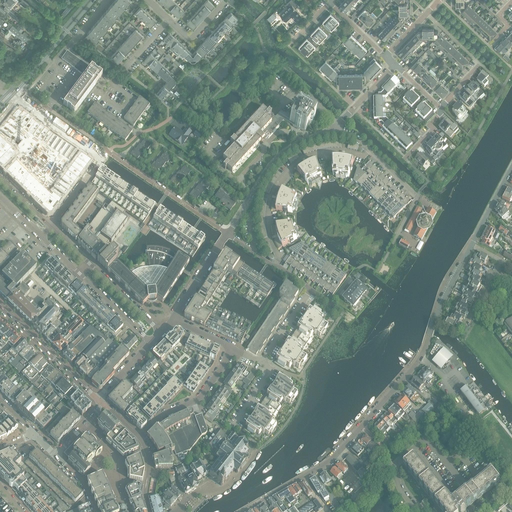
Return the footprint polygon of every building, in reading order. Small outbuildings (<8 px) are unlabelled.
[(11,9),(17,0),(16,0),(1,0),(1,1),(11,9)] [(21,0),(19,3),(25,8),(28,5),(21,0)] [(115,0),(113,3),(122,12),(131,1),(129,0),(115,0)] [(170,10),(176,3),(172,0),(171,0),(166,6),(170,10)] [(207,0),(204,4),(211,10),(214,6),(207,0)] [(297,4),(292,0),(290,0),(286,5),(288,8),(287,9),(280,15),(286,21),(291,16),(297,22),(302,17),(297,11),(298,11),(294,7),(297,4)] [(349,9),(353,6),(346,0),(344,0),(342,3),(349,9)] [(399,9),(407,9),(407,4),(405,4),(404,0),(399,0),(395,5),(398,2),(399,4),(399,9)] [(466,7),(464,6),(464,0),(459,0),(456,0),(456,6),(459,6),(459,10),(461,12),(466,7)] [(114,22),(122,12),(113,3),(104,14),(114,22)] [(173,13),(180,6),(176,3),(170,10),(173,13)] [(345,13),(346,13),(348,14),(351,11),(349,10),(349,9),(342,3),(338,7),(345,13)] [(207,14),(211,10),(204,4),(200,8),(207,14)] [(5,7),(3,8),(0,5),(0,13),(6,18),(8,15),(16,21),(18,17),(5,7)] [(465,16),(472,9),(468,5),(466,7),(461,12),(465,16)] [(68,6),(62,13),(65,16),(71,8),(68,6)] [(180,6),(173,13),(177,17),(184,10),(180,6)] [(138,17),(145,10),(141,7),(135,14),(138,17)] [(204,18),(207,14),(200,8),(197,11),(204,18)] [(363,21),(370,14),(365,9),(357,17),(360,19),(363,21)] [(396,15),(403,21),(405,19),(405,15),(407,15),(407,9),(399,9),(399,15),(398,16),(396,15)] [(469,20),(476,13),(472,9),(465,16),(469,20)] [(142,21),(148,14),(145,10),(138,17),(142,21)] [(200,21),(204,18),(197,11),(194,15),(200,21)] [(237,18),(238,17),(235,14),(234,15),(231,12),(227,16),(234,23),(234,22),(236,24),(240,20),(238,18),(237,18)] [(327,18),(335,26),(341,20),(333,12),(327,18)] [(473,24),(480,17),(476,13),(469,20),(473,24)] [(105,32),(114,22),(104,14),(95,24),(105,32)] [(146,24),(152,17),(148,14),(142,21),(146,24)] [(268,19),(271,22),(276,17),(273,14),(268,19)] [(367,24),(366,25),(368,28),(376,20),(370,14),(363,21),(367,24)] [(197,25),(200,21),(194,15),(190,19),(197,25)] [(399,25),(403,21),(396,15),(392,18),(399,25)] [(230,26),(234,23),(227,16),(224,20),(230,26)] [(152,17),(146,24),(150,28),(156,21),(152,17)] [(477,28),(485,20),(480,17),(473,24),(477,28)] [(329,32),(335,26),(327,18),(321,24),(329,32)] [(396,29),(399,25),(392,18),(389,22),(396,29)] [(193,29),(197,25),(190,19),(187,23),(193,29)] [(232,28),(230,26),(224,20),(220,24),(227,30),(229,32),(232,28)] [(482,32),(489,24),(485,20),(477,28),(482,32)] [(392,32),(396,29),(389,22),(385,26),(392,32)] [(21,33),(16,28),(9,23),(7,25),(8,26),(6,28),(8,30),(6,33),(5,34),(8,36),(12,32),(25,42),(26,41),(31,45),(34,42),(28,38),(21,33)] [(97,42),(105,32),(95,24),(87,34),(88,35),(85,39),(101,52),(104,48),(97,42)] [(223,34),(227,30),(220,24),(217,28),(223,34)] [(324,38),(329,32),(321,24),(315,31),(324,38)] [(486,36),(493,28),(489,24),(482,32),(486,36)] [(389,36),(392,32),(385,26),(382,30),(389,36)] [(220,38),(223,34),(217,28),(213,31),(220,38)] [(493,28),(486,36),(490,40),(497,33),(493,28)] [(423,38),(428,37),(428,29),(422,29),(423,32),(418,32),(416,34),(423,41),(421,39),(423,38)] [(433,41),(440,34),(438,32),(434,32),(434,29),(428,29),(428,37),(434,37),(435,39),(433,41)] [(506,37),(495,47),(499,51),(500,50),(504,53),(511,45),(510,43),(511,41),(511,29),(510,32),(511,33),(507,38),(506,37)] [(132,34),(139,40),(143,36),(136,30),(132,34)] [(385,40),(389,36),(382,30),(378,33),(385,40)] [(217,41),(220,38),(213,31),(210,35),(217,41)] [(318,45),(324,38),(315,31),(309,37),(318,45)] [(167,44),(174,37),(170,33),(163,40),(167,44)] [(135,44),(139,40),(132,34),(129,38),(135,44)] [(420,45),(423,41),(416,34),(413,38),(420,45)] [(437,45),(444,38),(440,34),(433,41),(437,45)] [(213,45),(217,41),(210,35),(206,39),(213,45)] [(347,47),(355,38),(351,35),(345,41),(344,41),(342,43),(347,47)] [(171,47),(177,40),(174,37),(167,44),(171,47)] [(312,51),(318,45),(309,37),(303,43),(312,51)] [(132,48),(135,44),(129,38),(125,41),(132,48)] [(351,51),(359,42),(355,38),(347,47),(351,51)] [(416,48),(420,45),(413,38),(409,42),(416,48)] [(441,49),(449,42),(444,38),(437,45),(441,49)] [(215,47),(213,45),(206,39),(203,43),(211,51),(213,53),(215,52),(212,50),(215,47)] [(5,51),(8,46),(1,40),(0,41),(0,47),(2,48),(2,49),(5,51)] [(181,44),(177,40),(171,47),(170,49),(173,52),(181,44)] [(128,52),(132,48),(125,41),(122,45),(128,52)] [(355,54),(363,46),(359,42),(351,51),(355,55),(355,54)] [(412,52),(416,48),(409,42),(406,45),(412,52)] [(446,53),(453,46),(449,42),(441,49),(446,53)] [(211,51),(203,43),(199,46),(206,53),(208,54),(211,51)] [(306,57),(312,51),(303,43),(297,49),(306,57)] [(179,54),(185,47),(181,44),(173,52),(177,56),(179,54)] [(125,55),(128,52),(122,45),(118,49),(125,55)] [(409,56),(412,52),(406,45),(402,49),(409,56)] [(12,55),(15,51),(8,46),(5,51),(12,55)] [(203,57),(206,53),(199,46),(196,50),(201,55),(203,57)] [(361,57),(361,56),(367,50),(363,46),(355,54),(360,59),(361,57)] [(450,57),(457,49),(453,46),(446,53),(450,57)] [(184,56),(189,50),(185,47),(179,54),(183,57),(184,56)] [(122,59),(125,55),(118,49),(115,53),(122,59)] [(405,59),(409,56),(402,49),(398,53),(405,59)] [(454,61),(461,53),(457,49),(450,57),(454,61)] [(193,62),(192,54),(189,50),(184,56),(191,62),(193,62)] [(203,57),(201,55),(196,50),(192,54),(193,62),(195,62),(196,63),(203,57)] [(66,63),(72,55),(67,52),(62,59),(66,63)] [(118,63),(122,59),(115,53),(111,56),(118,63)] [(458,65),(465,57),(461,53),(454,61),(458,65)] [(148,64),(154,58),(151,54),(144,61),(148,64)] [(71,66),(76,59),(72,55),(66,63),(71,66)] [(465,57),(458,65),(462,69),(469,62),(465,57)] [(152,68),(158,61),(154,58),(148,64),(152,68)] [(75,70),(81,62),(76,59),(71,66),(75,70)] [(375,60),(375,61),(373,59),(370,62),(372,64),(378,70),(382,66),(381,64),(380,65),(375,60)] [(417,72),(424,65),(418,60),(410,68),(413,70),(414,70),(417,72)] [(156,71),(162,64),(158,61),(152,68),(156,71)] [(324,71),(330,65),(326,61),(320,68),(324,71)] [(80,73),(86,65),(81,62),(75,70),(80,73)] [(160,75),(166,68),(162,64),(156,71),(160,75)] [(374,74),(378,70),(372,64),(368,68),(374,74)] [(85,77),(90,69),(86,65),(80,73),(85,77)] [(328,75),(334,69),(330,65),(324,71),(328,75)] [(421,79),(429,70),(424,65),(417,72),(420,75),(419,76),(421,79)] [(336,74),(338,73),(339,71),(335,67),(334,69),(328,75),(332,79),(337,83),(337,75),(336,74)] [(70,110),(74,113),(96,83),(100,84),(100,82),(101,79),(102,77),(101,77),(102,75),(98,73),(95,71),(95,70),(91,68),(90,69),(85,77),(63,105),(67,108),(68,107),(71,110),(70,110)] [(168,73),(170,71),(166,68),(160,75),(163,78),(168,73)] [(370,78),(374,74),(368,68),(364,72),(366,74),(365,74),(365,82),(370,78)] [(429,70),(421,79),(424,81),(424,80),(427,83),(434,76),(436,74),(431,69),(429,70)] [(175,81),(175,79),(176,77),(170,71),(168,73),(163,78),(167,82),(175,81)] [(477,80),(478,81),(478,82),(479,83),(479,84),(480,84),(481,85),(482,85),(482,86),(481,87),(483,89),(488,84),(489,84),(490,84),(491,84),(492,84),(492,83),(493,82),(492,81),(492,80),(489,77),(482,72),(480,76),(481,77),(478,80),(477,80)] [(362,82),(365,82),(365,74),(352,75),(350,75),(337,75),(337,83),(340,83),(340,87),(362,87),(362,82)] [(432,89),(440,81),(434,76),(427,83),(430,86),(430,87),(432,89)] [(389,81),(396,88),(400,83),(395,79),(396,78),(394,77),(389,81)] [(164,85),(169,90),(175,83),(175,81),(167,82),(164,85)] [(392,91),(396,88),(389,81),(386,85),(392,91)] [(438,93),(445,86),(440,81),(432,89),(434,91),(435,90),(438,93)] [(467,92),(477,101),(480,99),(479,98),(483,95),(479,90),(476,87),(478,85),(476,83),(474,85),(473,84),(470,88),(470,89),(467,92)] [(171,91),(169,90),(164,85),(160,89),(167,95),(171,91)] [(388,95),(392,91),(386,85),(382,89),(388,95)] [(445,86),(438,93),(441,96),(440,97),(443,99),(451,91),(445,86)] [(163,99),(167,95),(160,89),(157,93),(163,99)] [(386,98),(388,95),(382,89),(382,90),(379,94),(379,98),(383,98),(386,98)] [(407,104),(415,96),(409,90),(401,98),(407,104)] [(475,104),(477,101),(467,92),(464,95),(463,94),(459,98),(465,104),(466,103),(471,107),(474,103),(475,104)] [(414,110),(421,102),(415,96),(407,104),(414,110)] [(145,111),(149,105),(140,98),(135,104),(145,111)] [(420,116),(428,108),(421,102),(414,110),(420,116)] [(93,118),(100,108),(95,104),(88,114),(93,118)] [(142,116),(145,111),(135,104),(132,109),(142,116)] [(467,112),(460,105),(458,104),(453,109),(454,109),(452,111),(459,120),(460,120),(461,120),(462,119),(468,112),(467,112)] [(287,118),(286,120),(293,125),(293,126),(299,130),(300,130),(304,132),(309,124),(310,122),(311,123),(312,123),(311,123),(315,117),(308,113),(304,111),(298,106),(294,112),(293,112),(295,113),(294,115),(293,115),(292,116),(282,110),(280,112),(287,118)] [(98,121),(105,112),(100,108),(93,118),(98,121)] [(280,112),(279,114),(275,117),(272,114),(269,111),(268,113),(262,108),(234,138),(233,138),(230,141),(234,145),(223,157),(222,156),(220,157),(217,159),(218,161),(223,167),(226,169),(227,168),(232,172),(261,142),(263,141),(264,139),(262,136),(267,130),(271,133),(284,119),(286,120),(287,118),(280,112)] [(428,108),(420,116),(427,123),(435,115),(428,108)] [(137,121),(142,116),(132,109),(128,114),(137,121)] [(104,125),(111,116),(105,112),(98,121),(104,125)] [(133,127),(137,121),(128,114),(124,120),(133,127)] [(109,129),(116,120),(111,116),(104,125),(109,129)] [(21,123),(15,119),(0,139),(0,158),(2,161),(11,151),(13,153),(22,142),(41,155),(39,157),(45,163),(47,159),(60,168),(55,173),(59,177),(64,170),(71,176),(82,162),(72,155),(72,156),(49,139),(24,123),(23,123),(22,122),(21,123)] [(383,128),(389,122),(386,119),(383,119),(383,120),(379,120),(379,124),(383,128)] [(114,133),(121,124),(116,120),(109,129),(114,133)] [(393,126),(394,124),(390,120),(389,122),(383,128),(387,132),(393,126)] [(450,138),(454,133),(454,134),(458,129),(454,126),(448,121),(444,125),(443,124),(439,128),(444,133),(450,138)] [(119,137),(126,128),(121,124),(114,133),(119,137)] [(391,136),(397,129),(393,126),(387,132),(391,136)] [(170,134),(169,135),(175,140),(181,144),(182,145),(185,142),(188,137),(191,132),(186,128),(183,133),(175,127),(170,134)] [(126,128),(119,137),(125,141),(132,132),(126,128)] [(395,140),(402,132),(398,128),(397,129),(391,136),(395,140)] [(398,143),(406,135),(402,132),(395,140),(398,143)] [(408,141),(408,140),(410,139),(406,135),(398,143),(402,147),(408,141)] [(432,141),(441,150),(447,145),(444,142),(446,139),(439,135),(438,137),(437,136),(432,141)] [(140,145),(145,148),(147,150),(149,147),(148,146),(150,143),(144,139),(142,141),(142,142),(140,145)] [(408,141),(402,147),(406,151),(412,145),(408,141)] [(437,156),(441,150),(432,141),(427,146),(428,147),(426,149),(430,155),(433,153),(437,156),(436,156),(437,156)] [(321,143),(315,145),(317,150),(323,149),(329,148),(328,142),(321,143)] [(145,148),(140,145),(139,144),(139,143),(137,146),(137,147),(135,149),(140,153),(142,155),(144,151),(143,151),(145,148)] [(140,153),(135,149),(134,149),(133,148),(131,151),(132,151),(130,154),(137,159),(139,156),(138,155),(140,153)] [(167,163),(171,158),(164,153),(163,152),(161,155),(162,155),(161,157),(160,158),(165,162),(167,163)] [(421,153),(415,159),(423,166),(428,161),(433,165),(436,163),(426,154),(424,156),(423,155),(421,153)] [(342,155),(342,154),(332,154),(333,168),(332,168),(332,171),(333,171),(333,175),(334,175),(336,178),(338,175),(341,176),(344,176),(346,179),(348,177),(349,177),(350,173),(351,173),(352,170),(351,170),(355,157),(346,154),(345,155),(343,154),(343,155),(342,155)] [(83,155),(80,160),(89,167),(91,164),(91,161),(83,155)] [(165,162),(160,158),(159,157),(159,158),(158,157),(156,159),(157,160),(155,163),(159,167),(162,168),(164,165),(163,164),(165,162)] [(320,170),(316,158),(306,161),(306,162),(306,161),(304,162),(304,163),(303,163),(295,169),(304,179),(303,180),(305,182),(306,182),(308,185),(309,185),(312,185),(312,182),(315,181),(317,179),(320,181),(322,178),(322,177),(321,173),(322,173),(321,170),(320,170)] [(80,160),(76,164),(86,171),(89,167),(80,160)] [(357,184),(375,165),(373,167),(372,165),(373,165),(370,162),(371,161),(361,171),(358,168),(356,173),(355,172),(354,176),(355,176),(353,182),(355,183),(357,184)] [(159,167),(155,163),(154,162),(153,162),(151,164),(152,165),(150,168),(157,173),(159,170),(158,169),(159,167)] [(76,164),(73,168),(82,176),(86,171),(76,164)] [(15,165),(6,174),(37,204),(49,215),(51,215),(62,201),(53,193),(51,196),(52,198),(51,199),(15,165)] [(361,187),(379,169),(377,171),(376,169),(377,169),(374,166),(375,165),(357,184),(358,184),(359,185),(361,187)] [(189,171),(184,166),(183,166),(181,168),(182,169),(180,172),(184,175),(186,177),(189,174),(188,173),(189,171)] [(73,168),(69,172),(79,180),(82,176),(73,168)] [(102,169),(95,179),(100,182),(106,172),(102,169)] [(366,191),(383,173),(381,175),(380,173),(381,173),(378,170),(379,169),(361,187),(363,188),(364,189),(366,191)] [(184,175),(180,172),(179,171),(178,171),(176,173),(177,174),(175,177),(179,180),(181,182),(184,179),(183,178),(184,175)] [(69,172),(66,177),(76,184),(79,180),(69,172)] [(106,172),(100,182),(104,185),(111,175),(106,172)] [(370,195),(387,177),(385,179),(384,177),(385,177),(382,174),(383,173),(366,191),(370,195)] [(111,175),(104,185),(109,188),(115,179),(115,178),(111,175)] [(179,180),(175,177),(174,176),(173,175),(171,178),(172,179),(170,182),(176,187),(179,183),(178,182),(179,180)] [(66,177),(63,181),(72,188),(76,184),(66,177)] [(374,199),(391,181),(389,183),(388,181),(389,181),(386,178),(387,177),(370,195),(374,199)] [(115,179),(109,188),(113,191),(119,182),(118,181),(118,180),(115,178),(115,179)] [(131,204),(131,203),(127,200),(122,197),(118,194),(113,191),(109,188),(104,185),(100,182),(95,179),(90,187),(97,192),(143,224),(149,216),(144,213),(139,209),(135,207),(131,204)] [(200,185),(204,189),(206,191),(209,187),(207,187),(209,184),(204,180),(203,179),(201,182),(202,183),(200,185)] [(63,181),(59,185),(69,192),(72,188),(63,181)] [(378,203),(395,185),(393,187),(392,185),(393,185),(390,182),(391,181),(374,199),(378,203)] [(113,191),(118,194),(124,185),(119,182),(113,191)] [(204,189),(200,185),(199,185),(198,184),(196,187),(197,187),(194,190),(199,194),(201,195),(204,192),(202,191),(204,189)] [(59,185),(56,189),(65,197),(69,192),(59,185)] [(124,185),(118,194),(122,197),(128,188),(124,185)] [(382,207),(399,189),(397,191),(396,189),(397,189),(394,186),(395,185),(378,203),(382,207)] [(90,187),(89,186),(73,208),(72,210),(71,210),(66,217),(66,218),(65,218),(60,224),(61,224),(61,226),(70,235),(76,241),(82,232),(78,229),(76,231),(72,226),(97,192),(90,187)] [(128,188),(122,197),(127,200),(133,191),(128,188)] [(274,200),(273,200),(272,210),(285,212),(285,213),(288,213),(288,212),(293,213),(295,211),(294,208),(294,205),(295,203),(298,202),(297,199),(297,198),(294,196),(294,195),(291,194),(279,188),(275,197),(275,198),(274,200)] [(56,189),(53,193),(62,201),(65,197),(56,189)] [(199,194),(194,190),(193,189),(193,190),(193,189),(191,192),(192,192),(189,195),(196,200),(199,197),(197,196),(199,194)] [(225,194),(225,195),(226,194),(225,194),(226,193),(224,191),(223,192),(220,189),(215,196),(218,199),(219,197),(221,199),(225,194)] [(386,211),(403,193),(401,195),(400,193),(401,193),(398,190),(399,189),(382,207),(386,211)] [(133,191),(127,200),(131,203),(137,194),(136,193),(133,191)] [(390,215),(407,197),(406,199),(404,197),(405,197),(402,194),(403,193),(386,211),(390,215)] [(131,203),(131,204),(135,207),(142,197),(137,194),(131,203)] [(228,197),(225,195),(225,194),(221,199),(220,201),(223,204),(224,203),(226,204),(229,200),(230,200),(230,199),(231,198),(228,196),(228,197)] [(504,197),(502,199),(510,203),(511,204),(511,197),(505,194),(504,195),(503,196),(504,197)] [(142,197),(135,207),(139,209),(146,200),(142,197)] [(407,197),(390,215),(394,219),(396,217),(398,217),(399,213),(411,201),(410,203),(408,201),(409,201),(406,198),(407,197)] [(146,200),(139,209),(144,213),(151,203),(146,200)] [(232,202),(230,200),(229,200),(226,204),(224,206),(228,209),(228,208),(231,209),(235,204),(236,203),(233,201),(232,202)] [(124,213),(125,212),(111,203),(109,205),(108,208),(104,205),(83,235),(77,242),(96,260),(97,259),(98,259),(97,261),(99,264),(104,269),(105,269),(107,271),(116,262),(114,260),(116,259),(115,258),(118,255),(112,250),(110,253),(109,252),(107,254),(106,252),(104,251),(110,246),(107,244),(109,241),(111,243),(127,221),(122,217),(124,213)] [(151,203),(144,213),(149,216),(155,206),(151,203)] [(500,204),(496,211),(499,213),(498,214),(499,215),(505,222),(511,216),(507,210),(507,209),(504,208),(506,204),(503,203),(502,205),(500,204)] [(422,209),(418,207),(407,228),(411,230),(422,209)] [(414,237),(420,240),(421,241),(436,213),(429,208),(414,237)] [(159,209),(153,218),(157,221),(164,212),(159,209)] [(164,212),(157,221),(162,224),(168,215),(164,212)] [(168,215),(162,224),(166,227),(173,218),(168,215)] [(173,218),(166,227),(171,230),(177,221),(173,218)] [(177,221),(171,230),(175,233),(182,224),(180,223),(177,221)] [(175,233),(175,234),(179,237),(186,227),(182,224),(175,233)] [(275,240),(274,240),(279,249),(291,243),(291,244),(294,242),(294,241),(295,241),(297,239),(298,236),(295,235),(294,232),(293,229),(295,227),(293,225),(293,224),(288,225),(288,224),(285,224),(285,225),(272,227),(273,237),(274,237),(274,240),(275,240)] [(186,227),(179,237),(184,240),(190,230),(186,227)] [(511,235),(509,232),(501,227),(498,231),(507,237),(509,235),(511,238),(511,234),(511,235)] [(484,234),(492,238),(494,239),(495,239),(498,233),(494,229),(493,231),(487,228),(486,230),(485,231),(484,232),(484,233),(484,234)] [(190,230),(184,240),(188,243),(195,233),(190,230)] [(195,233),(188,243),(193,246),(199,236),(195,233)] [(482,237),(481,239),(483,240),(481,244),(489,248),(491,245),(494,239),(492,238),(484,234),(483,235),(482,236),(482,237)] [(199,236),(193,246),(197,249),(204,239),(199,236)] [(32,238),(0,271),(0,293),(31,324),(36,318),(35,317),(35,316),(37,313),(39,312),(39,311),(17,291),(31,277),(33,275),(32,274),(37,268),(39,267),(38,266),(49,255),(32,238)] [(410,245),(402,240),(399,245),(407,250),(410,245)] [(0,266),(0,267),(10,257),(18,249),(10,241),(0,251),(0,266)] [(290,267),(305,246),(304,244),(303,243),(297,246),(297,245),(294,247),(294,248),(291,249),(290,250),(293,253),(286,264),(286,263),(289,265),(290,264),(291,265),(290,267)] [(295,270),(309,250),(308,249),(307,248),(306,247),(305,246),(290,267),(291,266),(294,268),(295,267),(296,268),(295,270)] [(116,262),(107,271),(142,305),(147,301),(148,302),(149,302),(150,302),(152,302),(154,302),(155,301),(156,301),(156,300),(157,300),(162,303),(183,271),(189,262),(178,255),(175,253),(172,252),(170,250),(167,249),(164,248),(161,248),(158,247),(154,247),(151,247),(149,247),(146,247),(147,253),(148,268),(146,268),(144,269),(141,270),(139,271),(137,272),(135,273),(133,275),(131,276),(116,262)] [(300,273),(314,253),(312,252),(310,251),(309,250),(295,270),(296,269),(299,271),(301,272),(299,273),(300,273)] [(503,256),(510,261),(511,261),(511,255),(506,252),(503,256)] [(269,295),(276,285),(273,282),(274,281),(269,278),(268,279),(265,277),(264,278),(260,275),(255,272),(250,269),(245,266),(241,263),(229,256),(226,253),(214,271),(215,272),(212,276),(209,281),(206,285),(203,290),(200,294),(197,299),(196,298),(184,317),(184,318),(185,318),(198,324),(205,327),(205,326),(235,280),(266,300),(269,295)] [(304,277),(318,257),(314,253),(300,273),(300,274),(300,273),(303,275),(304,274),(305,275),(304,277)] [(484,265),(488,258),(481,255),(480,257),(478,256),(475,260),(476,260),(482,264),(484,265)] [(309,280),(323,260),(318,257),(304,277),(305,276),(308,278),(309,277),(310,278),(309,280)] [(53,258),(43,268),(47,272),(56,262),(53,258)] [(314,283),(328,263),(323,260),(309,280),(310,279),(313,281),(313,280),(315,281),(314,283)] [(60,266),(56,262),(47,272),(51,275),(60,266),(61,266),(60,265),(60,266)] [(318,286),(332,266),(328,263),(314,283),(314,282),(317,285),(318,284),(319,285),(318,286)] [(60,266),(51,275),(55,279),(64,269),(60,266),(61,266),(60,266)] [(323,290),(337,270),(332,266),(318,286),(318,287),(319,286),(322,288),(323,287),(324,288),(323,290)] [(68,273),(64,269),(55,279),(59,283),(68,273)] [(328,293),(342,273),(337,270),(323,290),(324,289),(327,291),(327,290),(329,291),(328,293)] [(479,274),(479,273),(475,271),(474,273),(471,272),(469,277),(471,278),(471,277),(473,279),(474,277),(478,279),(479,279),(481,275),(479,274)] [(72,277),(68,273),(59,283),(62,287),(72,277)] [(342,273),(328,293),(328,292),(331,294),(332,293),(333,294),(332,296),(346,276),(347,276),(342,273)] [(76,281),(72,277),(62,287),(67,291),(68,290),(67,290),(76,281)] [(68,290),(71,294),(72,293),(72,292),(80,284),(78,283),(76,280),(76,281),(67,290),(68,290)] [(480,285),(478,284),(478,285),(474,282),(473,284),(470,283),(468,288),(474,291),(476,292),(480,285)] [(288,307),(289,306),(298,293),(288,287),(289,285),(285,283),(279,293),(281,294),(279,296),(283,299),(281,301),(280,300),(279,301),(288,307)] [(350,291),(360,299),(366,291),(357,283),(350,291)] [(72,292),(72,293),(76,296),(83,288),(84,288),(82,286),(80,284),(72,292)] [(83,288),(76,296),(80,300),(87,292),(84,288),(83,288)] [(465,288),(462,293),(464,294),(466,295),(468,293),(472,295),(474,296),(476,292),(474,291),(468,288),(467,290),(465,288)] [(353,307),(360,299),(350,291),(344,299),(353,307)] [(91,296),(87,292),(80,300),(78,302),(82,306),(83,305),(91,296)] [(474,296),(472,295),(468,293),(466,295),(464,294),(462,298),(464,299),(466,301),(467,299),(472,301),(474,296)] [(83,305),(87,308),(95,299),(92,296),(91,296),(83,305)] [(95,299),(87,308),(91,312),(92,310),(99,303),(95,299)] [(474,302),(472,301),(467,299),(466,301),(464,299),(461,304),(468,307),(470,309),(474,302)] [(36,318),(31,324),(42,335),(47,339),(48,340),(67,320),(67,319),(62,324),(58,321),(62,316),(47,301),(43,305),(44,305),(42,307),(45,310),(41,313),(40,312),(39,311),(39,312),(37,313),(35,316),(35,317),(36,318)] [(284,313),(288,307),(279,301),(279,302),(280,303),(277,307),(276,306),(275,308),(284,313)] [(92,310),(91,312),(94,316),(103,307),(99,303),(92,310)] [(103,307),(94,316),(98,320),(107,311),(103,307)] [(280,319),(284,313),(275,308),(276,309),(273,313),(272,312),(271,313),(280,319)] [(279,353),(276,358),(279,360),(277,363),(284,367),(286,365),(289,367),(291,364),(294,366),(295,366),(298,368),(300,366),(302,363),(302,364),(303,363),(306,358),(302,355),(299,353),(301,350),(302,348),(304,349),(310,339),(309,338),(310,336),(312,333),(315,335),(316,334),(319,337),(321,334),(323,332),(324,332),(327,327),(323,324),(323,323),(320,321),(322,318),(319,316),(321,314),(313,309),(312,311),(309,309),(305,315),(306,315),(301,322),(300,322),(297,327),(298,328),(296,330),(294,333),(292,336),(291,338),(289,341),(288,340),(284,346),(285,346),(280,353),(279,353)] [(467,313),(465,312),(461,309),(460,311),(458,310),(457,310),(455,315),(460,317),(462,318),(462,319),(464,320),(467,313)] [(111,314),(107,311),(98,320),(102,323),(111,314)] [(276,325),(280,319),(271,313),(271,314),(272,315),(269,319),(268,318),(267,319),(276,325)] [(114,318),(111,314),(102,323),(101,324),(105,328),(108,325),(115,318),(114,318)] [(211,317),(205,326),(210,328),(215,318),(216,316),(212,314),(211,316),(211,317)] [(71,324),(67,320),(48,340),(52,344),(52,345),(56,349),(69,336),(74,331),(83,322),(78,318),(71,324)] [(108,325),(105,328),(109,332),(119,322),(117,320),(115,318),(114,318),(115,318),(108,325)] [(215,318),(210,328),(215,330),(219,320),(215,318)] [(219,320),(215,330),(216,331),(219,332),(223,323),(225,320),(222,319),(220,318),(219,320)] [(272,331),(276,325),(267,319),(267,320),(268,321),(265,325),(264,324),(263,325),(272,331)] [(450,320),(448,319),(445,324),(454,328),(455,326),(460,328),(462,324),(460,323),(455,320),(454,322),(450,320)] [(223,323),(219,332),(221,333),(223,334),(228,324),(229,322),(227,321),(225,320),(223,323)] [(119,322),(109,332),(114,336),(116,338),(121,332),(119,330),(123,326),(120,323),(121,323),(119,322)] [(228,324),(223,334),(226,336),(228,336),(232,326),(233,325),(233,324),(232,323),(229,322),(228,324)] [(232,326),(228,336),(231,338),(232,338),(237,327),(236,327),(233,325),(232,326)] [(260,330),(259,331),(268,337),(269,338),(270,337),(271,335),(272,335),(271,335),(270,334),(272,331),(263,325),(263,326),(264,327),(261,331),(260,330)] [(0,341),(10,331),(6,326),(0,332),(0,341)] [(92,335),(97,340),(102,335),(90,326),(75,341),(62,355),(71,363),(72,362),(75,359),(92,341),(89,338),(92,335)] [(237,327),(232,338),(236,340),(236,341),(242,329),(241,329),(237,327)] [(121,332),(118,335),(121,338),(121,339),(126,343),(124,346),(129,350),(137,341),(132,336),(130,339),(125,334),(127,332),(124,329),(121,332)] [(174,330),(171,334),(179,342),(183,338),(185,334),(184,333),(183,333),(181,332),(177,330),(176,330),(175,329),(174,330)] [(242,329),(236,341),(240,343),(241,343),(246,332),(246,331),(242,329)] [(0,351),(15,336),(10,331),(0,341),(0,351)] [(69,336),(56,349),(62,355),(75,341),(73,339),(77,335),(74,331),(69,336)] [(256,336),(255,337),(264,343),(266,340),(267,341),(269,339),(269,338),(268,337),(259,331),(259,332),(260,333),(257,337),(256,336)] [(168,337),(167,338),(168,339),(176,346),(179,342),(171,334),(168,337)] [(185,334),(183,338),(188,340),(185,347),(190,349),(195,339),(189,336),(187,335),(185,334)] [(108,339),(102,335),(97,340),(79,357),(80,358),(78,361),(75,359),(72,362),(74,364),(74,365),(76,367),(76,368),(77,369),(79,369),(87,361),(108,339)] [(10,353),(22,340),(21,339),(20,340),(15,336),(0,351),(0,353),(4,358),(9,352),(10,353)] [(252,342),(251,343),(260,349),(261,350),(262,349),(263,347),(264,347),(263,347),(262,346),(264,343),(255,337),(255,338),(256,339),(253,343),(252,342)] [(115,338),(112,342),(120,348),(121,348),(123,345),(119,341),(115,338)] [(166,339),(163,342),(173,351),(173,350),(177,346),(176,346),(168,339),(167,338),(166,339)] [(104,365),(120,349),(120,348),(112,342),(110,341),(108,339),(87,361),(79,369),(80,370),(79,371),(85,377),(86,376),(87,377),(86,378),(88,380),(90,380),(99,371),(102,363),(104,365)] [(190,349),(189,350),(195,352),(195,351),(200,341),(195,339),(190,349)] [(22,340),(10,353),(15,358),(27,345),(22,340)] [(200,341),(195,351),(199,353),(200,354),(205,343),(200,341)] [(161,344),(160,346),(169,355),(170,356),(174,351),(173,350),(173,351),(163,342),(161,344)] [(199,353),(199,354),(204,357),(210,345),(205,343),(200,354),(199,353)] [(247,349),(256,355),(258,352),(259,353),(261,351),(261,350),(260,349),(251,343),(251,344),(252,345),(249,350),(247,349)] [(210,345),(204,357),(209,359),(210,358),(215,348),(215,347),(214,347),(210,345)] [(448,355),(449,353),(447,351),(445,349),(440,347),(436,345),(430,355),(432,357),(435,354),(437,357),(434,361),(442,369),(444,366),(447,368),(451,363),(449,362),(451,359),(448,355)] [(15,368),(32,350),(27,346),(10,364),(15,368)] [(159,347),(156,350),(165,358),(166,358),(169,355),(160,346),(159,347)] [(105,367),(90,382),(99,391),(114,375),(112,373),(127,356),(129,355),(121,348),(120,348),(120,349),(104,365),(103,366),(105,367)] [(210,358),(209,359),(214,361),(215,360),(217,356),(218,354),(219,352),(220,350),(217,348),(215,348),(210,358)] [(32,350),(15,368),(14,369),(19,373),(28,363),(37,355),(32,350)] [(155,351),(152,354),(153,354),(160,361),(160,362),(162,363),(166,359),(166,358),(165,358),(156,350),(155,351)] [(33,385),(49,367),(42,360),(39,357),(34,362),(33,361),(21,373),(33,385)] [(152,359),(147,364),(153,369),(157,364),(165,372),(167,369),(162,364),(156,359),(154,361),(152,359)] [(196,368),(206,375),(209,370),(200,363),(196,368)] [(147,364),(143,368),(149,373),(151,375),(153,373),(151,371),(153,369),(147,364)] [(245,367),(244,368),(238,364),(234,369),(241,374),(243,375),(247,369),(245,367)] [(56,373),(50,367),(49,367),(33,385),(38,389),(42,384),(46,389),(59,376),(59,375),(57,373),(56,373)] [(196,367),(192,372),(193,373),(203,379),(206,375),(196,368),(196,367)] [(424,369),(421,372),(432,381),(433,379),(431,376),(433,373),(427,367),(427,368),(425,369),(424,369)] [(143,368),(139,372),(145,378),(146,379),(147,380),(149,378),(147,376),(149,373),(143,368)] [(238,379),(241,374),(234,369),(231,374),(238,379)] [(134,404),(130,408),(131,409),(134,413),(135,413),(138,416),(139,417),(143,421),(146,424),(148,423),(148,422),(150,421),(149,419),(149,420),(148,419),(148,418),(146,416),(141,412),(145,408),(148,405),(152,401),(156,397),(159,393),(163,390),(166,386),(170,382),(173,379),(174,378),(170,374),(169,373),(169,374),(167,372),(166,371),(134,404)] [(139,372),(135,377),(143,384),(142,383),(146,379),(145,378),(139,372)] [(419,376),(417,378),(424,384),(427,381),(429,384),(431,382),(432,381),(421,372),(418,375),(419,376)] [(193,373),(190,377),(200,384),(203,379),(193,373)] [(234,384),(238,379),(231,374),(227,379),(234,384)] [(55,388),(63,380),(59,376),(46,389),(44,391),(49,395),(49,394),(53,390),(55,388)] [(249,420),(245,425),(248,427),(247,430),(254,435),(256,432),(259,434),(261,431),(264,434),(264,433),(268,435),(270,433),(271,430),(272,431),(273,430),(276,425),(271,422),(272,422),(269,420),(272,415),(273,416),(280,406),(279,405),(282,400),(285,402),(289,404),(291,401),(292,399),(293,400),(294,399),(294,398),(297,394),(292,391),(293,390),(290,388),(292,385),(289,383),(290,381),(283,376),(282,378),(279,376),(275,382),(276,382),(271,389),(270,389),(266,394),(268,395),(266,397),(265,398),(263,401),(261,404),(259,407),(259,409),(257,408),(254,413),(255,414),(250,421),(249,420)] [(135,377),(131,381),(135,385),(133,388),(141,396),(143,393),(139,388),(143,384),(135,377)] [(187,381),(187,382),(196,388),(200,384),(190,377),(187,381)] [(19,378),(11,386),(23,397),(30,389),(19,378)] [(173,379),(170,382),(179,391),(182,387),(182,386),(178,383),(174,379),(175,379),(174,378),(173,379)] [(424,386),(416,378),(411,383),(419,391),(420,391),(421,392),(425,387),(424,386)] [(231,389),(234,384),(227,379),(224,384),(225,385),(224,387),(230,392),(232,390),(231,389)] [(72,389),(63,380),(55,388),(53,390),(63,399),(65,397),(72,389)] [(186,380),(183,386),(187,388),(190,391),(193,393),(196,388),(187,382),(187,381),(186,380)] [(1,389),(0,390),(3,394),(5,392),(9,388),(11,386),(8,382),(5,385),(1,389)] [(170,382),(166,386),(175,394),(178,391),(179,391),(170,382)] [(108,400),(123,414),(128,408),(131,403),(132,402),(133,401),(135,398),(138,396),(132,390),(124,383),(113,395),(110,398),(108,400)] [(5,392),(3,394),(7,398),(9,396),(12,392),(15,389),(11,386),(9,388),(5,392)] [(166,386),(163,390),(172,398),(175,395),(175,394),(166,386)] [(407,390),(404,394),(408,398),(410,399),(410,400),(414,396),(414,395),(416,393),(409,386),(406,389),(407,390)] [(231,393),(230,392),(224,387),(222,390),(221,388),(217,393),(224,398),(226,400),(227,398),(231,393)] [(461,392),(462,394),(461,394),(463,397),(464,397),(471,392),(471,391),(470,390),(469,389),(467,387),(461,392)] [(9,396),(7,398),(11,401),(12,399),(16,395),(19,393),(15,389),(12,392),(9,396)] [(69,401),(77,393),(72,389),(65,397),(69,401)] [(163,390),(159,393),(168,402),(172,398),(163,390)] [(464,397),(465,398),(466,400),(467,400),(468,401),(468,402),(475,397),(474,396),(473,395),(473,394),(472,393),(472,392),(471,392),(464,397)] [(12,399),(11,401),(13,403),(14,405),(15,405),(16,403),(20,399),(23,397),(19,393),(16,395),(12,399)] [(77,393),(69,401),(70,401),(67,404),(73,410),(74,409),(82,416),(84,413),(85,414),(91,407),(84,402),(82,400),(83,400),(83,398),(77,393)] [(159,393),(156,397),(164,406),(165,405),(168,402),(159,393)] [(214,398),(213,398),(221,403),(223,405),(226,400),(224,398),(217,393),(214,398)] [(48,401),(50,403),(57,396),(54,394),(48,401)] [(410,403),(404,398),(402,396),(395,404),(403,411),(410,403)] [(15,405),(14,405),(16,407),(31,421),(33,424),(42,415),(23,397),(20,399),(16,403),(15,405)] [(156,397),(152,401),(161,409),(164,406),(156,397)] [(475,397),(468,402),(469,403),(468,403),(470,406),(471,405),(471,406),(472,407),(478,402),(478,401),(477,401),(478,400),(477,398),(476,397),(475,398),(475,397)] [(210,403),(217,408),(220,410),(223,405),(221,403),(213,398),(210,403)] [(429,403),(433,407),(437,402),(433,399),(431,401),(430,400),(428,403),(429,403)] [(152,401),(148,405),(157,413),(161,409),(152,401)] [(478,402),(472,407),(473,408),(472,408),(474,411),(475,412),(475,411),(482,406),(482,405),(481,405),(481,404),(480,404),(479,403),(478,402)] [(55,410),(60,415),(66,409),(61,403),(55,410)] [(209,410),(207,412),(215,418),(217,415),(216,415),(220,410),(217,408),(210,403),(207,408),(209,410)] [(435,409),(433,407),(429,403),(422,411),(425,414),(428,416),(435,409)] [(148,405),(145,408),(154,417),(154,416),(157,413),(148,405)] [(401,418),(404,414),(394,405),(391,409),(401,418)] [(49,423),(58,414),(50,406),(42,415),(49,423)] [(475,411),(475,412),(477,415),(478,414),(479,416),(485,411),(484,409),(483,408),(483,407),(483,406),(482,406),(475,411)] [(508,416),(500,406),(497,408),(505,418),(508,416)] [(67,408),(66,409),(60,415),(56,419),(68,431),(79,420),(67,408)] [(145,408),(141,412),(146,416),(148,418),(148,419),(149,420),(149,419),(150,421),(154,417),(145,408)] [(131,409),(125,415),(129,419),(135,413),(134,413),(131,409)] [(398,421),(401,418),(391,409),(388,412),(398,421)] [(195,416),(193,415),(193,414),(193,413),(193,412),(192,411),(191,410),(190,410),(189,410),(188,410),(186,411),(187,412),(182,414),(181,414),(181,415),(176,417),(175,417),(170,420),(165,423),(164,423),(160,427),(159,426),(159,427),(158,428),(156,427),(147,436),(146,437),(151,442),(152,443),(155,447),(158,453),(161,452),(162,455),(153,458),(153,461),(155,469),(155,468),(172,468),(172,462),(173,462),(173,465),(176,466),(188,460),(187,452),(189,451),(207,429),(207,428),(208,427),(208,426),(208,425),(208,424),(200,415),(199,417),(197,418),(195,416)] [(412,412),(408,416),(415,423),(425,414),(422,411),(416,416),(412,412)] [(0,440),(1,440),(7,438),(6,438),(10,434),(14,431),(15,431),(17,428),(18,427),(15,425),(9,418),(7,417),(5,416),(4,415),(4,414),(3,413),(0,416),(0,440)] [(135,413),(129,419),(133,423),(139,417),(138,416),(135,413)] [(393,425),(396,421),(387,413),(383,416),(393,425)] [(42,415),(33,424),(37,427),(45,419),(42,415)] [(79,440),(66,454),(70,458),(68,460),(83,475),(86,478),(87,480),(89,484),(88,484),(90,488),(92,491),(91,492),(93,495),(95,499),(96,503),(97,502),(98,506),(99,510),(100,510),(100,511),(145,511),(139,493),(141,485),(142,482),(144,471),(140,457),(138,450),(134,442),(130,438),(124,432),(119,427),(106,415),(97,424),(86,435),(81,441),(79,440)] [(211,423),(213,420),(206,415),(204,418),(211,423)] [(389,428),(393,425),(383,416),(381,420),(387,425),(388,426),(387,427),(389,428)] [(139,417),(133,423),(137,426),(143,421),(139,417)] [(45,419),(37,427),(41,431),(49,423),(45,419)] [(57,443),(68,431),(56,419),(45,431),(57,443)] [(389,428),(387,427),(386,426),(380,420),(377,424),(386,432),(389,434),(392,431),(389,428)] [(143,421),(137,426),(140,430),(140,429),(141,429),(141,430),(146,424),(143,421)] [(383,435),(386,432),(377,424),(374,427),(383,435)] [(226,441),(227,439),(226,438),(227,437),(217,429),(206,444),(212,449),(213,447),(218,451),(218,452),(218,451),(223,445),(226,441)] [(208,474),(209,476),(216,481),(216,482),(217,482),(216,483),(217,483),(221,485),(220,486),(221,486),(222,486),(222,485),(224,482),(225,482),(225,481),(227,478),(228,478),(228,477),(230,474),(231,474),(231,473),(233,470),(237,472),(236,473),(237,473),(238,473),(237,472),(240,469),(241,469),(246,463),(245,462),(248,458),(249,459),(249,458),(248,458),(249,457),(249,456),(248,455),(248,454),(247,454),(246,454),(248,452),(249,452),(248,451),(248,450),(248,451),(246,449),(247,449),(247,447),(246,447),(245,447),(245,444),(246,443),(245,443),(243,442),(243,441),(242,440),(242,441),(232,433),(227,439),(226,441),(223,445),(218,451),(218,452),(219,452),(216,456),(216,455),(215,456),(216,456),(215,457),(216,457),(218,458),(215,461),(215,462),(212,465),(212,466),(210,468),(205,461),(201,463),(200,462),(190,469),(197,481),(208,474)] [(381,450),(366,435),(359,442),(358,443),(362,447),(363,446),(364,448),(366,448),(366,447),(370,452),(371,451),(375,456),(381,450)] [(351,451),(355,455),(359,459),(365,452),(357,445),(351,451)] [(82,496),(75,503),(76,505),(84,497),(83,494),(36,449),(28,457),(29,459),(36,451),(82,496)] [(36,474),(48,462),(36,451),(29,459),(24,463),(36,474)] [(61,511),(57,502),(27,473),(23,477),(15,467),(18,464),(21,461),(20,461),(12,452),(9,453),(7,454),(4,455),(0,456),(0,474),(1,476),(2,477),(2,476),(4,479),(4,480),(12,488),(13,487),(27,501),(26,501),(31,507),(34,510),(33,510),(34,511),(61,511)] [(373,481),(363,469),(354,459),(350,456),(346,460),(367,485),(373,481)] [(414,456),(403,465),(435,504),(436,506),(433,509),(435,511),(462,511),(500,482),(500,481),(491,471),(485,476),(461,495),(460,496),(459,497),(452,503),(414,456)] [(47,486),(59,474),(48,462),(36,474),(47,486)] [(342,463),(341,464),(340,463),(335,467),(342,474),(342,473),(344,475),(348,471),(346,469),(347,468),(347,467),(346,466),(345,465),(344,464),(342,463)] [(341,474),(342,474),(335,467),(330,472),(338,481),(343,476),(341,474)] [(172,485),(174,485),(173,482),(175,482),(174,481),(175,481),(173,477),(174,476),(172,472),(166,472),(168,475),(167,475),(171,484),(172,485)] [(333,477),(330,479),(326,473),(321,476),(322,477),(320,478),(323,484),(325,482),(326,484),(332,480),(334,483),(336,482),(333,477)] [(59,497),(71,485),(59,474),(47,486),(59,497)] [(198,486),(198,485),(192,475),(188,477),(186,474),(182,476),(191,491),(198,486)] [(187,494),(191,491),(182,476),(178,479),(178,480),(186,494),(187,494)] [(315,478),(310,481),(312,484),(318,494),(320,493),(324,500),(329,498),(324,490),(323,491),(317,481),(315,478),(316,478),(315,478)] [(304,482),(299,485),(308,497),(313,494),(304,482)] [(170,493),(177,499),(180,496),(179,495),(180,494),(175,484),(174,485),(172,485),(171,486),(174,489),(170,493)] [(297,484),(292,487),(297,495),(302,491),(297,484)] [(75,503),(82,496),(71,485),(59,497),(70,508),(75,503)] [(373,493),(367,485),(351,499),(357,506),(373,493)] [(173,504),(177,499),(170,493),(174,489),(171,486),(163,495),(164,496),(164,497),(165,497),(173,504)] [(292,487),(287,489),(297,504),(301,501),(300,499),(299,496),(297,495),(292,487)] [(287,489),(277,495),(281,501),(285,497),(287,500),(290,504),(292,503),(294,506),(297,504),(287,489)] [(163,509),(160,499),(157,495),(148,497),(151,511),(164,511),(163,509)] [(277,495),(272,498),(281,511),(283,511),(287,510),(281,502),(281,501),(277,495)] [(169,508),(173,504),(165,497),(164,497),(165,498),(162,500),(164,502),(163,503),(164,504),(165,505),(168,507),(169,508)] [(280,511),(271,499),(267,501),(272,508),(269,510),(270,511),(280,511)] [(317,511),(323,508),(317,500),(312,503),(316,508),(311,511),(317,511)] [(298,511),(311,511),(316,508),(312,503),(311,502),(298,511)]
